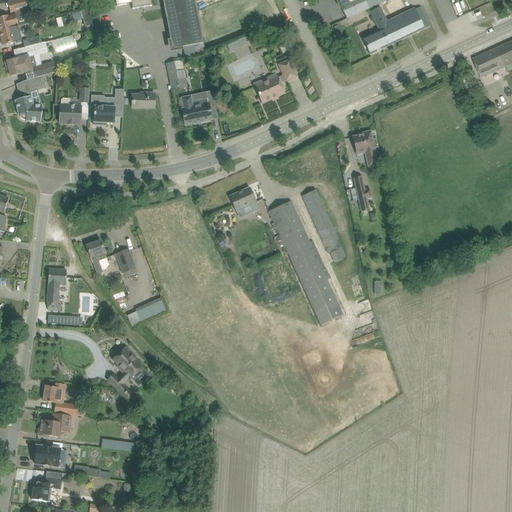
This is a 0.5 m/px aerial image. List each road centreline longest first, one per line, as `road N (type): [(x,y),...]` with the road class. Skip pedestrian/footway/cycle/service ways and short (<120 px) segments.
road 1 (secondary): [(50,176),(178,170),(339,104)]
road 2 (residential): [(25,364),(50,176)]
road 3 (secondary): [(339,104),(511,25)]
road 4 (unknown): [(187,157),(158,67),(117,15)]
road 5 (residential): [(2,511),(25,364)]
